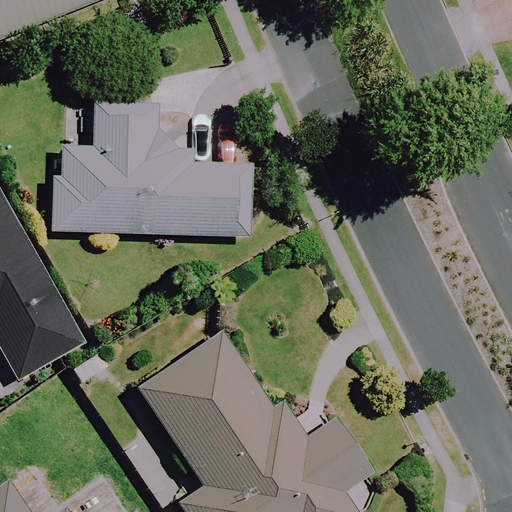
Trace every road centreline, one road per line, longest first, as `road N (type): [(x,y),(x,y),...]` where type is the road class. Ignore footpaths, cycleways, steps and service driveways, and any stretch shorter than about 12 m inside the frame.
road 1 (tertiary): [(511,488),(382,256),(266,0)]
road 2 (tertiary): [(390,0),(511,252)]
